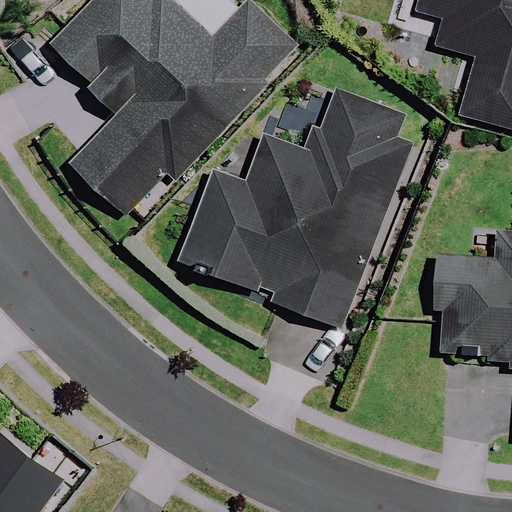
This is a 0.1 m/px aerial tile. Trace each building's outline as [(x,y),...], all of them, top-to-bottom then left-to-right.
[(162,0),(157,6),(150,0),(104,0),(59,48),(129,115),(79,166),(131,216),(170,175),(175,179),(296,52),(249,8),(215,44),(168,0),(162,0)] [(511,0),(421,0),(419,10),(444,17),(435,51),(473,61),(457,118),(511,132),(511,0)] [(425,130),(339,97),(314,159),(273,143),(255,189),(224,177),(190,263),(348,326),(425,130)] [(511,235),(500,234),(498,261),(444,257),(437,356),(511,361),(511,235)] [(0,511),(44,511),(65,485),(4,439),(0,445),(0,511)]
